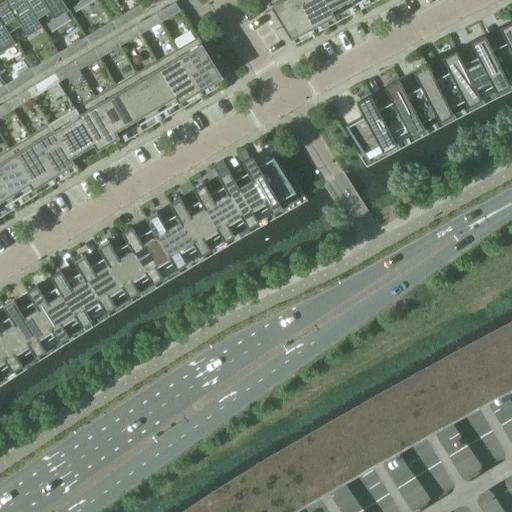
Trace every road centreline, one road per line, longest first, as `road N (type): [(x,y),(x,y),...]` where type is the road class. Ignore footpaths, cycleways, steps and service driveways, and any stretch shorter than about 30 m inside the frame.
road 1 (secondary): [(511,200),(308,314),(3,511)]
road 2 (secondary): [(80,511),(511,211)]
road 3 (residential): [(0,277),(292,106)]
road 4 (motorway): [(511,395),(313,511)]
road 5 (residential): [(292,106),(489,0)]
road 6 (residential): [(224,0),(292,106)]
